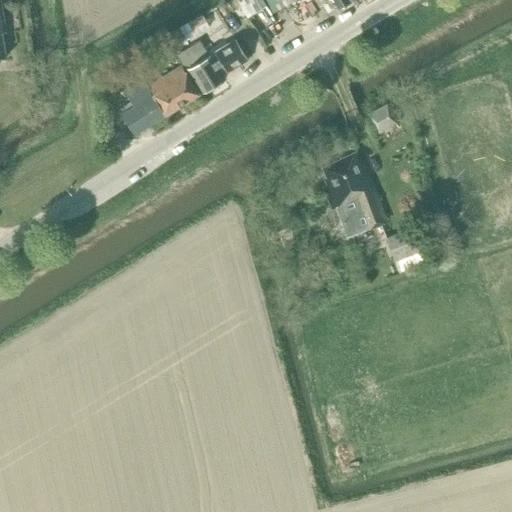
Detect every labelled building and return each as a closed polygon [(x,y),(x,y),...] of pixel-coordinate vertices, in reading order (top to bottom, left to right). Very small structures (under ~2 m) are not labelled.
[(331,0),(337,10),(349,3),(347,1),(348,0),(331,0)] [(187,23),(178,28),(186,42),(195,37),(187,23)] [(199,41),(176,55),(186,72),(189,70),(202,92),(203,91),(206,90),(222,80),(221,77),(226,74),(247,61),(234,40),(214,52),(208,56),(199,41)] [(133,135),(198,95),(180,66),(150,84),(148,81),(144,83),(142,79),(123,91),(132,106),(120,114),(133,135)] [(377,132),(395,123),(385,106),(368,115),(377,132)] [(365,229),(386,220),(367,174),(362,176),(353,154),(322,167),(328,184),(323,186),(332,210),(345,204),(356,232),(365,229)] [(298,251),(290,227),(274,233),(282,256),(298,251)] [(385,239),(393,262),(421,252),(413,229),(385,239)]
